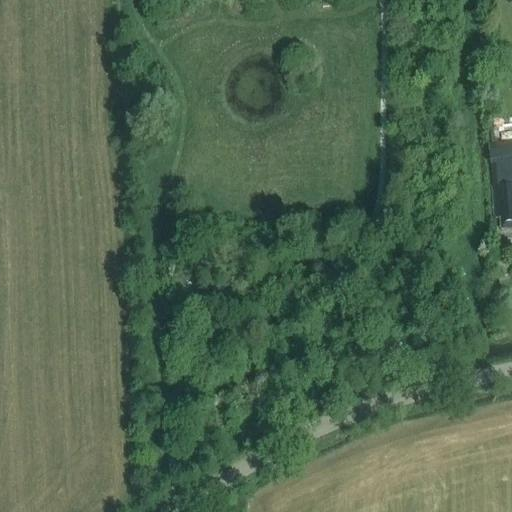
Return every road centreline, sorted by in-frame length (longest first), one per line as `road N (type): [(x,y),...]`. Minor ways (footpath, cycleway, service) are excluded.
road 1 (unknown): [(141,0),(143,24),(179,88),(181,119),(159,239),(162,366),(176,389)]
road 2 (unclassified): [(180,511),(278,446),(374,405),(511,370)]
